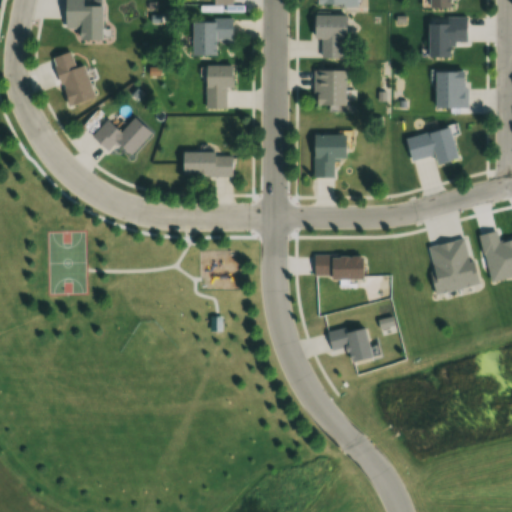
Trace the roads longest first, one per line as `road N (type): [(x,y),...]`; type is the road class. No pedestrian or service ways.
road 1 (residential): [(401,511),(372,462),(313,397),(280,320),(275,0)]
road 2 (residential): [(25,0),(16,51),(21,100),(40,136),(84,184),(156,214),(276,217)]
road 3 (residential): [(511,184),(396,215),(276,217)]
road 4 (residential): [(507,186),(506,0)]
